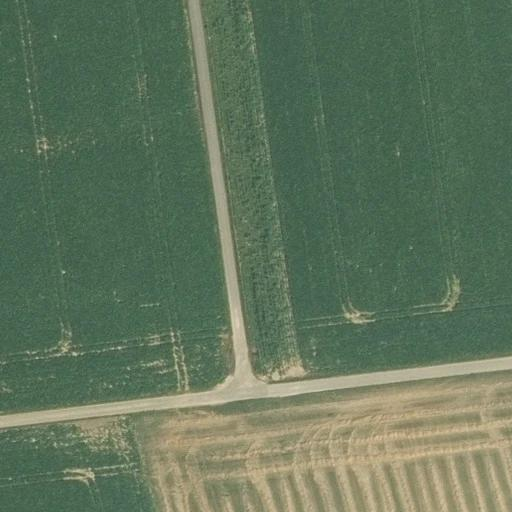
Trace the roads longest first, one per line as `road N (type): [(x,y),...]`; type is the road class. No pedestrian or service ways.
road 1 (track): [(511,363),(0,422)]
road 2 (track): [(246,394),(192,0)]
